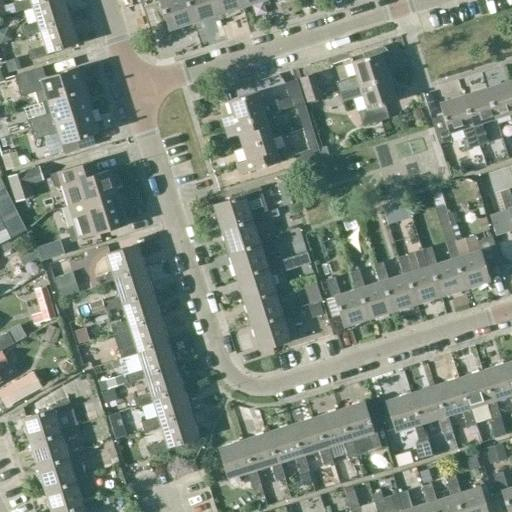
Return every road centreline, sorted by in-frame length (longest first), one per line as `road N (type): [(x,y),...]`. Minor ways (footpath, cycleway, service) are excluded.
road 1 (residential): [(511,316),(261,394),(226,375),(135,93)]
road 2 (residential): [(432,0),(135,93)]
